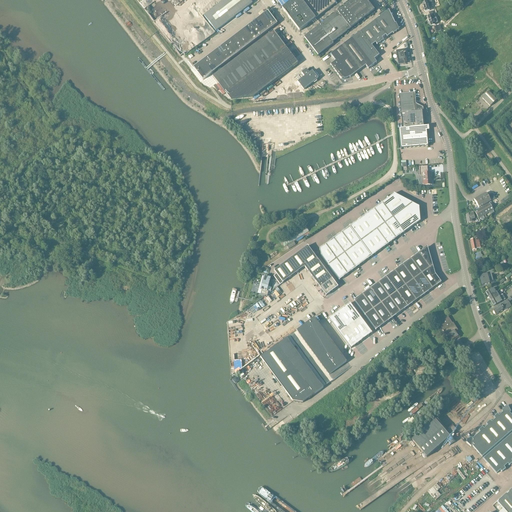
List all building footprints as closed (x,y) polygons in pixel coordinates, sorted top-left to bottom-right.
[(252,4),(249,0),(224,0),(204,15),(216,31),(252,4)] [(299,32),(335,4),(332,0),(293,0),(286,6),(288,9),(285,11),(287,13),(290,18),(289,20),(290,20),(299,32)] [(350,29),(374,11),(366,0),(353,0),(337,12),(338,13),(319,27),(319,26),(304,38),(318,56),(333,44),(332,42),(350,29)] [(428,8),(433,7),(431,0),(426,2),(422,3),(425,12),(429,11),(428,8)] [(395,23),(395,24),(388,11),(375,21),(385,36),(387,38),(392,33),(393,34),(399,30),(395,23)] [(276,23),(276,24),(268,13),(263,16),(262,16),(263,18),(264,18),(271,28),(277,24),(276,23)] [(434,17),(435,16),(434,15),(431,16),(431,15),(427,17),(430,27),(435,25),(434,24),(437,23),(436,18),(434,19),(434,17)] [(267,31),(271,28),(264,18),(263,18),(262,18),(258,20),(259,21),(267,31)] [(262,35),(267,31),(259,21),(258,22),(253,23),(254,25),(254,24),(262,35)] [(382,38),(385,36),(375,21),(368,26),(380,43),(383,40),(382,38)] [(258,38),(262,35),(254,24),(254,25),(253,25),(248,27),(250,28),(258,38)] [(189,46),(203,35),(197,26),(182,37),(189,46)] [(377,45),(380,43),(368,26),(360,32),(371,46),(372,46),(375,43),(377,45)] [(253,42),(258,38),(250,28),(249,29),(244,30),(245,32),(245,31),(253,42)] [(298,64),(273,31),(228,65),(213,77),(231,100),(253,98),(265,89),(298,64)] [(249,45),(253,42),(245,31),(245,32),(244,32),(239,33),(241,35),(249,45)] [(372,46),(371,46),(360,32),(351,39),(372,66),(376,63),(374,60),(379,56),(372,46)] [(244,49),(249,45),(241,35),(240,36),(235,37),(236,38),(244,49)] [(240,52),(244,49),(236,38),(235,39),(230,40),(232,42),(240,52)] [(368,69),(372,66),(351,39),(342,46),(349,54),(361,70),(365,66),(368,69)] [(235,56),(240,52),(232,42),(231,43),(226,44),(227,45),(235,56)] [(231,59),(235,56),(227,45),(226,46),(221,47),(223,49),(231,59)] [(338,62),(349,54),(342,46),(330,55),(335,61),(330,65),(332,68),(339,63),(338,62)] [(226,62),(231,59),(223,49),(222,49),(217,51),(218,52),(226,62)] [(405,54),(404,50),(397,52),(391,53),(392,59),(398,58),(399,64),(407,62),(405,54)] [(222,66),(226,62),(218,52),(217,53),(212,54),(213,56),(214,55),(222,66)] [(350,78),(361,70),(349,54),(338,62),(339,63),(344,70),(338,75),(341,79),(342,79),(343,79),(345,79),(347,79),(349,78),(350,78)] [(217,69),(222,66),(214,55),(213,56),(208,58),(209,59),(217,69)] [(213,73),(217,69),(209,59),(208,60),(203,61),(204,63),(205,62),(213,73)] [(208,76),(213,73),(205,62),(204,63),(203,63),(199,64),(200,66),(208,76)] [(338,75),(344,70),(339,63),(332,68),(338,75)] [(203,80),(208,76),(200,66),(199,67),(195,68),(194,67),(193,68),(203,80)] [(312,71),(309,73),(306,69),(301,73),(304,77),(297,82),(303,90),(318,79),(312,71)] [(480,94),(478,87),(465,90),(467,98),(480,94)] [(490,107),(497,99),(489,91),(482,98),(490,107)] [(421,112),(416,113),(414,93),(399,95),(401,114),(402,129),(399,129),(401,149),(413,148),(428,146),(426,127),(424,127),(423,117),(422,117),(421,112)] [(423,186),(432,185),(431,173),(427,173),(427,167),(419,167),(419,174),(422,174),(423,186)] [(503,202),(511,195),(511,193),(502,180),(499,182),(499,180),(494,184),(494,185),(492,187),(490,188),(501,203),(503,202)] [(478,208),(490,202),(486,193),(474,200),(478,208)] [(337,236),(329,242),(322,248),(321,248),(319,249),(321,256),(339,281),(344,278),(343,278),(351,272),(360,266),(359,266),(367,260),(368,260),(376,254),(383,248),(384,248),(392,242),(400,236),(404,233),(415,225),(416,225),(416,224),(419,222),(419,217),(420,217),(419,213),(418,209),(419,209),(419,207),(418,207),(417,207),(408,202),(405,200),(404,200),(395,195),(394,194),(393,195),(382,203),(378,206),(378,207),(370,212),(362,218),(354,224),(345,230),(346,230),(338,236),(337,236)] [(478,219),(493,211),(489,204),(474,212),(478,219)] [(467,223),(472,222),(474,222),(473,219),(474,219),(474,217),(473,214),(471,214),(466,215),(467,223)] [(285,247),(309,232),(305,225),(281,240),(285,247)] [(473,252),(474,251),(476,251),(476,249),(480,248),(477,239),(470,240),(472,250),(473,252)] [(280,285),(295,274),(304,267),(322,291),(320,291),(322,293),(323,292),(326,296),(338,287),(308,246),(274,271),(276,274),(273,276),(280,285)] [(429,255),(428,255),(426,248),(424,250),(423,250),(423,251),(419,254),(430,268),(432,266),(430,259),(429,255)] [(430,268),(419,254),(415,257),(411,260),(422,274),(430,268)] [(413,280),(422,274),(411,260),(407,263),(407,262),(403,265),(413,280)] [(405,286),(413,280),(403,265),(399,268),(395,271),(405,286)] [(432,268),(433,267),(432,266),(430,268),(422,274),(432,289),(436,286),(441,283),(439,281),(437,278),(437,277),(435,274),(434,275),(432,268)] [(386,277),(397,292),(405,286),(395,271),(391,274),(386,277)] [(428,292),(432,289),(422,274),(413,280),(424,295),(428,292)] [(482,285),(489,283),(487,274),(479,276),(482,285)] [(264,276),(260,289),(262,290),(261,295),(267,296),(268,292),(267,291),(270,278),(264,276)] [(386,277),(378,283),(385,293),(386,293),(389,298),(397,292),(386,277)] [(420,298),(424,295),(413,280),(405,286),(416,301),(420,298)] [(378,283),(370,289),(374,294),(381,304),(389,298),(386,293),(385,293),(378,283)] [(405,286),(397,292),(408,307),(412,304),(416,301),(405,286)] [(485,293),(488,297),(494,294),(493,293),(495,292),(493,288),(491,289),(485,293)] [(370,289),(362,295),(373,310),(376,308),(377,307),(381,304),(374,294),(370,289)] [(397,292),(389,298),(400,313),(408,307),(397,292)] [(494,294),(488,297),(490,302),(496,298),(499,297),(502,295),(500,292),(497,294),(496,293),(494,294)] [(354,301),(365,315),(372,310),(373,310),(362,295),(354,301)] [(496,298),(490,302),(493,306),(501,302),(499,297),(496,298)] [(389,298),(381,304),(392,318),(400,313),(389,298)] [(504,309),(507,307),(506,304),(509,302),(507,299),(501,304),(501,305),(497,308),(492,311),(495,315),(500,312),(504,309)] [(350,304),(343,309),(354,323),(361,318),(350,304)] [(376,308),(373,310),(384,324),(392,318),(381,304),(377,307),(376,308)] [(336,314),(347,329),(354,323),(343,309),(336,314)] [(376,330),(383,325),(384,324),(373,310),(372,310),(365,315),(376,330)] [(336,314),(329,320),(339,334),(347,329),(336,314)] [(451,342),(459,337),(455,332),(457,330),(454,326),(453,326),(447,316),(438,322),(445,333),(446,333),(448,336),(451,342)] [(346,362),(314,318),(296,331),(329,375),(346,362)] [(354,323),(365,338),(372,333),(361,318),(354,323)] [(347,329),(358,343),(365,338),(354,323),(347,329)] [(350,349),(358,343),(347,329),(339,334),(350,349)] [(287,338),(260,358),(292,401),(303,403),(323,388),(287,338)] [(510,412),(511,412),(508,407),(505,407),(502,412),(503,413),(499,416),(497,414),(494,417),(495,419),(491,422),(490,421),(486,424),(488,426),(484,429),(482,427),(478,431),(480,432),(472,439),(472,438),(471,438),(466,441),(466,443),(471,447),(472,446),(482,457),(511,430),(511,415),(510,413),(510,412)] [(426,458),(449,438),(435,421),(412,441),(426,458)] [(511,433),(483,459),(496,474),(500,471),(501,472),(505,469),(504,467),(508,464),(509,466),(511,463),(511,461),(511,460),(511,433)] [(427,492),(435,501),(441,496),(437,491),(440,488),(436,484),(433,487),(427,492)] [(511,511),(511,488),(497,502),(505,511),(511,511)]
